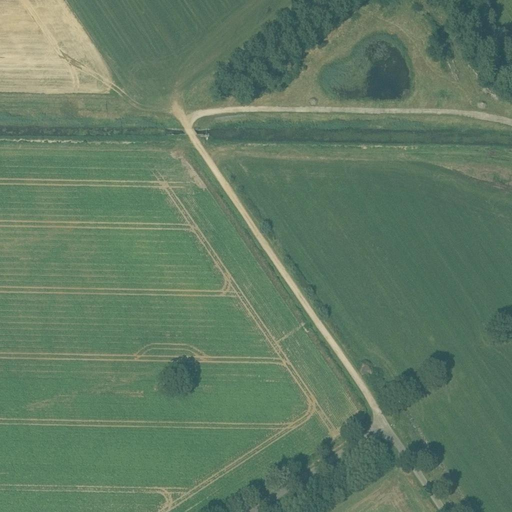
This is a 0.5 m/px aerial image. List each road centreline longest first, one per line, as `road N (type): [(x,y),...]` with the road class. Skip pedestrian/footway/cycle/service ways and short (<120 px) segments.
road 1 (track): [(185,124),(381,429)]
road 2 (track): [(511,122),(473,113),(293,107),(209,110),(185,124)]
road 3 (unclassified): [(251,511),(373,429),(385,429)]
